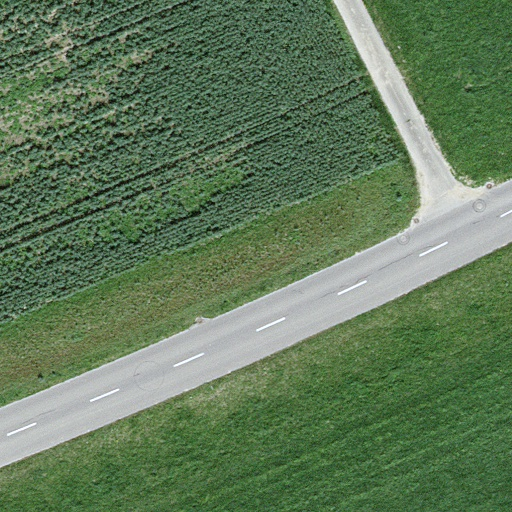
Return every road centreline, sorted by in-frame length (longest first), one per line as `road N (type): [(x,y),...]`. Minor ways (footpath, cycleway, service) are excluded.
road 1 (tertiary): [(0,434),(315,305),(511,208)]
road 2 (track): [(465,233),(349,0)]
